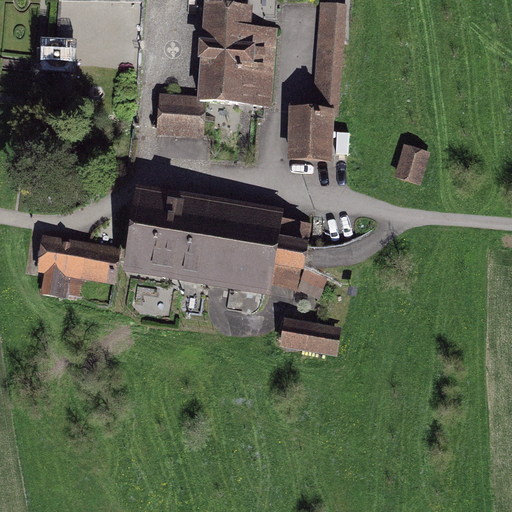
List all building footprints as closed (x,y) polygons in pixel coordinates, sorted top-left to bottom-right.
[(205,6),(194,103),(276,111),(284,32),(251,29),(253,9),(226,7),(207,6),(205,6)] [(352,10),(320,7),(309,108),(341,111),(352,10)] [(64,49),(61,47),(57,46),(53,47),(50,48),(47,51),(46,54),(45,58),(46,62),(48,66),(51,68),(55,70),(59,70),(63,68),(66,66),(68,62),(69,58),(68,55),(67,51),(64,49)] [(162,100),(158,137),(208,143),(212,105),(162,100)] [(339,118),(290,113),(285,163),(334,168),(339,118)] [(431,156),(404,149),(395,180),(422,188),(431,156)] [(311,229),(282,224),(283,216),(135,195),(122,281),(271,302),(273,289),(302,293),(311,229)] [(34,280),(42,281),(40,300),(65,304),(68,284),(112,291),(117,253),(40,242),(34,280)] [(342,328),(285,318),(280,347),(337,357),(342,328)]
